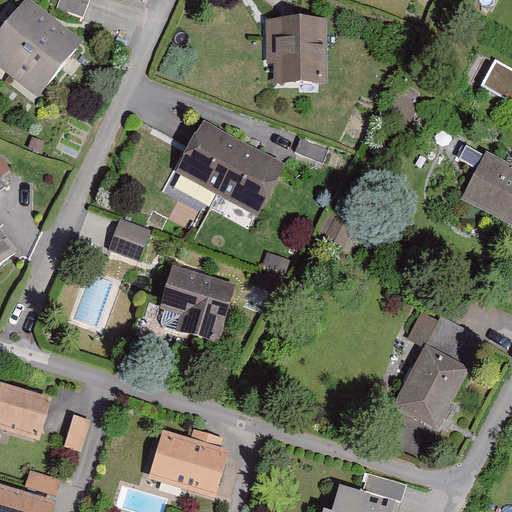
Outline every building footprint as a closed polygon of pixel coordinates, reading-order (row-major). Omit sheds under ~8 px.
[(86,42),(30,0),(28,0),(0,36),(0,66),(43,99),(86,42)] [(59,0),(57,7),(84,17),(90,0),(59,0)] [(317,20),(269,21),(270,86),(318,86),(317,20)] [(505,95),(511,80),(511,72),(495,64),(485,86),(505,95)] [(204,127),(177,176),(257,218),(283,169),(204,127)] [(0,156),(0,189),(4,187),(0,176),(11,166),(0,156)] [(511,166),(492,156),(467,202),(511,226),(511,166)] [(118,218),(107,248),(139,257),(151,229),(118,218)] [(0,264),(16,251),(0,231),(0,264)] [(238,290),(175,271),(163,309),(183,315),(179,328),(221,342),(238,290)] [(471,373),(429,351),(398,409),(440,431),(471,373)] [(52,402),(0,386),(0,432),(40,444),(52,402)] [(74,418),(65,449),(82,454),(91,423),(74,418)] [(233,450),(166,433),(154,479),(221,497),(233,450)] [(30,472),(26,487),(58,497),(62,482),(30,472)] [(371,492),(342,484),(337,506),(323,502),(320,511),(392,511),(393,509),(368,503),(371,492)] [(55,511),(57,505),(0,488),(0,511),(55,511)]
